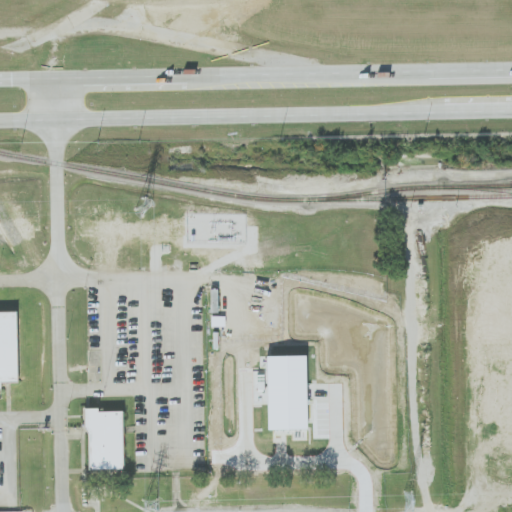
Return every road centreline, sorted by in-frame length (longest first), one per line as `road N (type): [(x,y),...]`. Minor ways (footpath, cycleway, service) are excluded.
road 1 (tertiary): [(0,120),(511,111)]
road 2 (tertiary): [(511,70),(0,77)]
